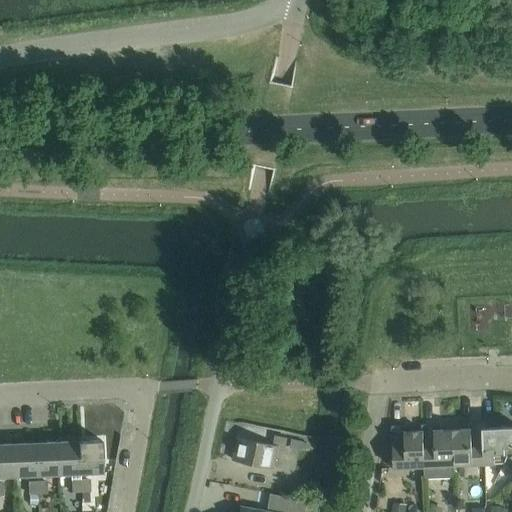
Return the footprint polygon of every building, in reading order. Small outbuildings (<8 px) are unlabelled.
[(470,430),(453,430),(455,466),(485,465),(483,423),(470,423),(470,430)] [(485,423),(483,423),(485,465),(494,465),(493,428),(485,429),(485,423)] [(425,467),(423,425),(422,426),(422,432),(406,432),(406,426),(392,427),(394,469),(425,467)] [(423,425),(425,467),(425,475),(426,478),(429,479),(451,478),(453,476),(455,474),(454,466),(455,466),(453,430),(436,431),(436,425),(423,425)] [(511,427),(493,428),(494,465),(505,464),(511,472),(511,471),(511,427)] [(239,438),(234,461),(274,470),(279,446),(286,448),(288,439),(276,437),(274,446),(239,438)] [(292,440),(290,449),(303,451),(305,442),(292,440)] [(102,441),(79,442),(81,474),(103,473),(102,441)] [(79,442),(58,443),(59,475),(81,474),(79,442)] [(58,443),(36,444),(37,476),(59,475),(58,443)] [(36,444),(14,445),(16,477),(37,476),(36,444)] [(14,445),(0,445),(0,477),(16,477),(14,445)] [(81,493),(81,480),(74,481),(72,483),(72,493),(81,493)] [(88,480),(81,480),(81,493),(89,492),(90,492),(90,482),(88,480)] [(38,494),(38,482),(31,482),(29,485),(29,495),(30,495),(38,494)] [(45,482),(38,482),(38,494),(47,494),(47,484),(45,482)] [(89,492),(81,493),(82,504),(90,503),(89,492)] [(38,494),(30,495),(30,506),(39,505),(38,494)] [(303,511),(305,503),(272,496),(268,511),(258,511),(243,509),(243,511),(242,511),(303,511)] [(394,503),(392,511),(405,511),(407,505),(394,503)]
